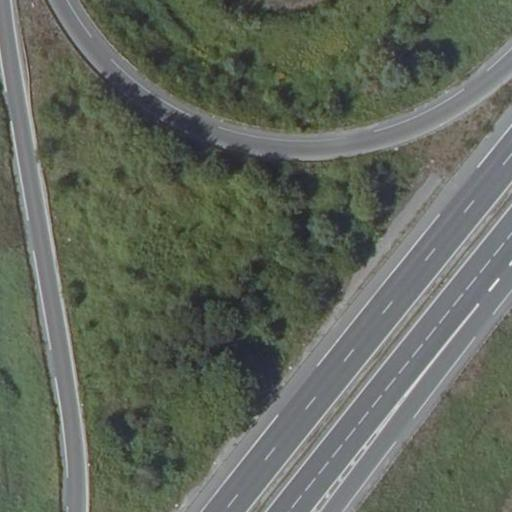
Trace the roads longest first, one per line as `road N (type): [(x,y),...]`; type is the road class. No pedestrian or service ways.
road 1 (trunk): [(511,58),(425,121),(329,148),(249,142),(171,110),(113,69),(60,0)]
road 2 (trunk): [(0,6),(53,297),(73,511)]
road 3 (trunk): [(511,159),(224,511)]
road 4 (trunk): [(287,511),(462,298)]
road 5 (trunk): [(326,511),(409,404),(462,298)]
